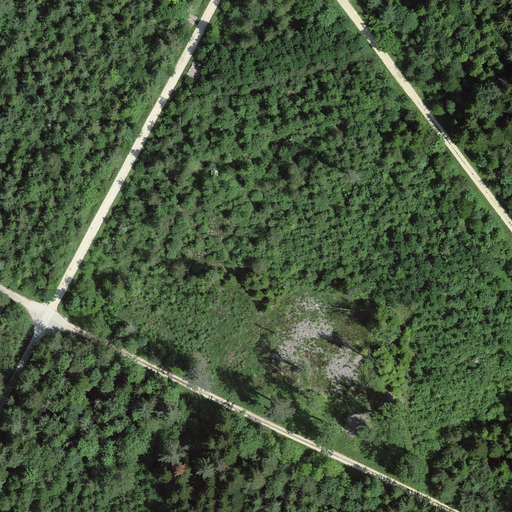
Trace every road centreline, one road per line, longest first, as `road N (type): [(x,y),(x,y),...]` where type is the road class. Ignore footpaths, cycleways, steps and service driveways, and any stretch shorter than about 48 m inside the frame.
road 1 (track): [(455,511),(0,289)]
road 2 (track): [(0,409),(224,0)]
road 3 (track): [(511,225),(341,0)]
